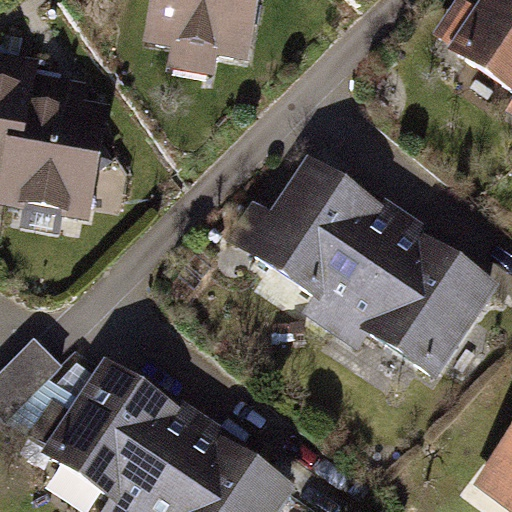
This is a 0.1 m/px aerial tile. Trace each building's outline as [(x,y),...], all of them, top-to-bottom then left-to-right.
[(154,0),(146,48),(172,53),(169,71),(216,79),(219,62),(255,68),(266,0),(154,0)] [(511,0),(485,0),(445,61),(511,105),(511,118),(511,121),(511,0)] [(0,191),(8,192),(5,218),(92,228),(108,84),(81,81),(45,77),(47,61),(11,57),(0,56),(0,191)] [(307,173),(252,260),(313,299),(301,317),(366,358),(375,344),(444,387),(502,295),(444,259),(368,211),(307,173)] [(30,410),(62,432),(89,394),(63,377),(72,363),(34,337),(0,386),(0,416),(17,428),(30,410)] [(164,407),(109,372),(44,470),(108,511),(289,511),(300,496),(239,456),(164,407)] [(511,448),(483,489),(511,508),(511,448)]
